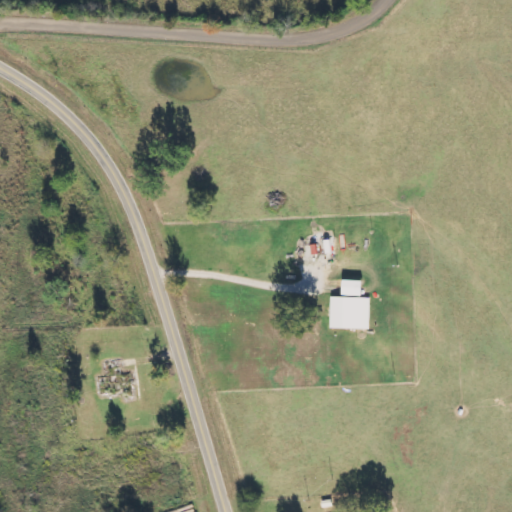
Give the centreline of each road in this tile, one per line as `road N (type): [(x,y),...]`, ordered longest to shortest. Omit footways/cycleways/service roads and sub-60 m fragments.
road 1 (tertiary): [(0,65),(47,96),(113,172),(153,268),(225,511)]
road 2 (residential): [(0,26),(308,41),(359,28),(393,0)]
